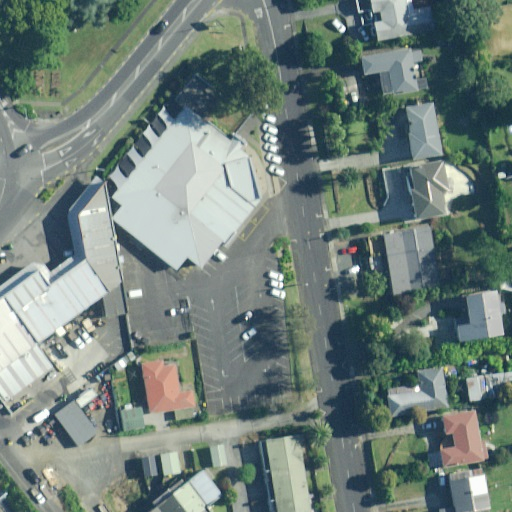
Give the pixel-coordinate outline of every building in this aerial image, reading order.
[(386,0),(354,0),(351,1),(355,22),(362,21),(363,29),(356,30),(360,51),(421,40),(418,19),(391,24),(389,16),(386,0)] [(374,109),(403,105),(396,57),(343,63),(346,85),(370,83),(374,109)] [(239,139),(176,91),(99,195),(109,203),(100,215),(166,266),(175,254),(188,263),(254,178),(243,141),(239,139)] [(419,112),(386,118),(395,171),(428,165),(419,112)] [(421,171),(388,176),(396,231),(429,226),(421,171)] [(66,211),(74,250),(70,253),(95,288),(108,280),(91,184),(74,203),(66,211)] [(414,235),(362,243),(372,306),(424,298),(414,235)] [(0,395),(44,364),(25,339),(95,288),(70,253),(35,279),(29,271),(0,292),(0,395)] [(497,285),(456,292),(460,318),(447,320),(449,338),(504,330),(501,312),(497,285)] [(131,362),(139,412),(173,407),(165,357),(131,362)] [(511,395),(511,371),(464,377),(467,401),(511,395)] [(438,416),(435,393),(432,376),(406,380),(408,391),(369,397),(374,425),(438,416)] [(443,454),(425,457),(428,476),(477,468),(474,449),(469,450),(468,436),(464,416),(431,423),(435,443),(441,442),(443,454)] [(303,511),(291,431),(255,436),(267,511),(303,511)] [(225,464),(222,445),(209,448),(213,467),(225,464)] [(180,472),(176,452),(159,455),(162,475),(180,472)] [(155,475),(151,455),(137,458),(142,478),(155,475)] [(117,464),(91,484),(113,511),(211,511),(180,473),(145,500),(117,464)] [(479,511),(477,481),(436,485),(439,511),(479,511)]
